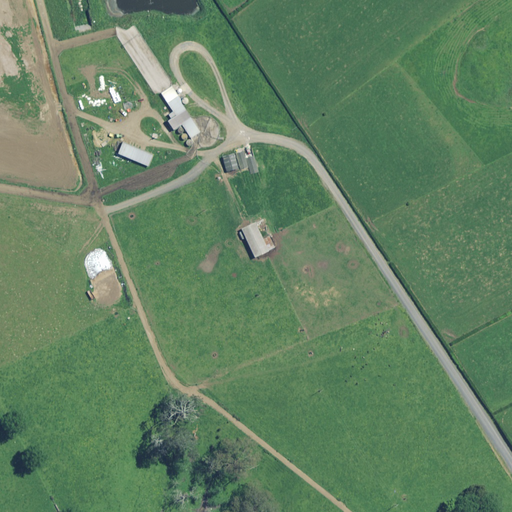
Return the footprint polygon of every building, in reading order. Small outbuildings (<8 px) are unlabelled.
[(91,28),(83,0),(68,0),(76,32),(91,28)] [(124,89),(119,90),(119,87),(113,89),(114,92),(111,93),(113,103),(127,100),(124,89)] [(193,144),(190,138),(199,132),(170,87),(160,93),(172,112),(167,115),(170,119),(167,121),(172,130),(175,128),(187,147),(193,144)] [(128,118),(126,112),(119,113),(120,120),(128,118)] [(152,155),(121,142),(116,154),(147,167),(152,155)] [(260,179),(255,163),(239,167),(244,183),(260,179)] [(240,229),(241,231),(238,233),(241,240),(245,239),(253,258),(274,249),(269,236),(262,239),(255,222),(240,229)]
